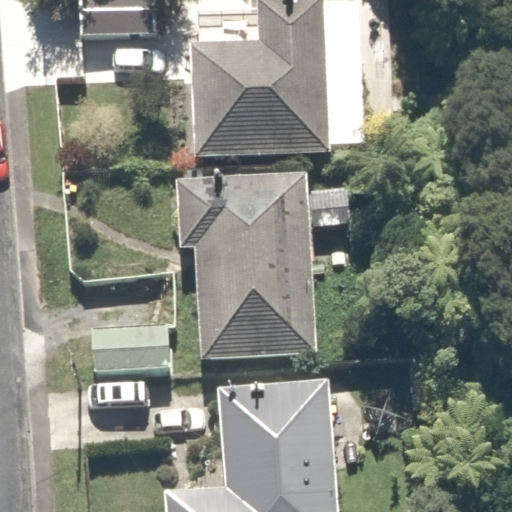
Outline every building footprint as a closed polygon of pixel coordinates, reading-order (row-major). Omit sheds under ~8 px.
[(155,0),(69,0),(72,43),(158,37),(155,0)] [(257,30),(176,32),(179,157),(320,154),(316,0),(293,0),(257,1),(257,30)] [(300,173),(173,179),(183,360),(310,353),(300,173)] [(171,321),(78,331),(83,382),(176,373),(171,321)] [(154,494),(155,511),(329,511),(320,373),(205,382),(213,489),(154,494)]
